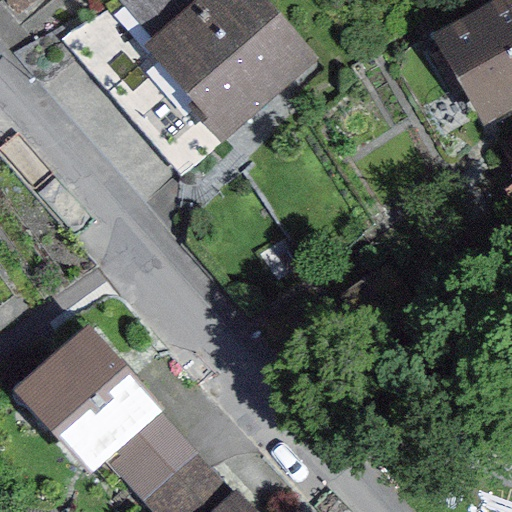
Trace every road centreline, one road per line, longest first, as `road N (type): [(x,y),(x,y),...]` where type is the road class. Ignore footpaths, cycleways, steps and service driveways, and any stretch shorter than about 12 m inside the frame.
road 1 (residential): [(291,444),(0,117)]
road 2 (residential): [(511,464),(378,429),(351,427),(291,444)]
